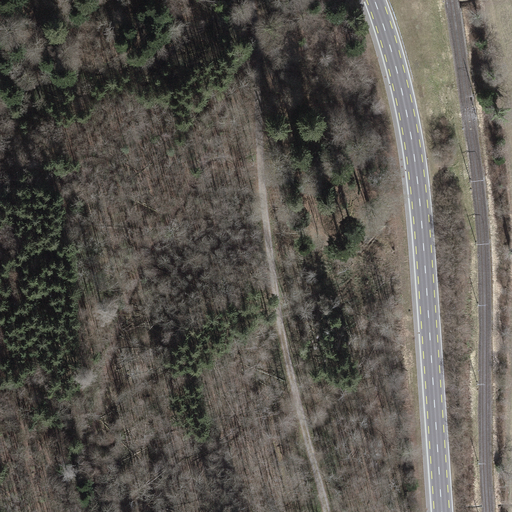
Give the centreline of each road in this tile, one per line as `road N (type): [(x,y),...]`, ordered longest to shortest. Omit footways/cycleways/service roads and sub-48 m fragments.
road 1 (primary): [(442,511),(417,176),(374,0)]
road 2 (track): [(328,511),(246,113),(256,56)]
